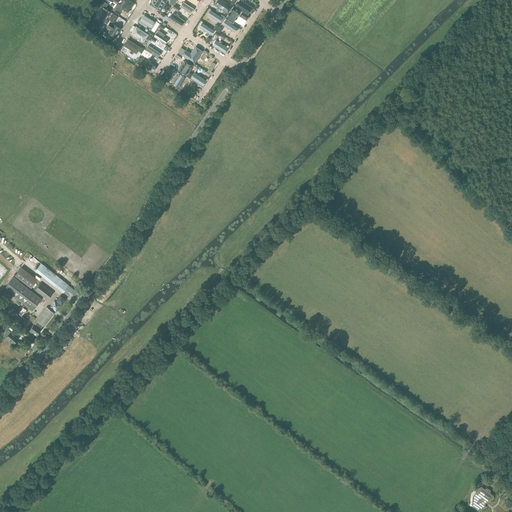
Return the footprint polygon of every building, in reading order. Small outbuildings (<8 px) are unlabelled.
[(159,9),(159,10),(159,9),(161,6),(163,7),(166,3),(164,2),(165,0),(154,0),(152,4),(151,5),(152,5),(159,9)] [(224,0),(212,0),(208,7),(224,18),(233,6),(229,3),(227,2),(224,0)] [(233,6),(224,18),(241,29),(249,17),(238,9),(233,6)] [(104,7),(103,9),(109,13),(108,15),(111,17),(114,13),(104,7)] [(208,7),(199,20),(216,31),(224,18),(208,7)] [(114,23),(118,16),(114,13),(111,17),(110,20),(114,23)] [(224,18),(216,31),(233,42),(241,29),(224,18)] [(192,31),(192,32),(193,32),(193,33),(193,34),(194,34),(208,43),(216,31),(199,20),(193,30),(192,31)] [(107,27),(110,29),(111,29),(109,32),(115,37),(121,28),(114,24),(114,25),(110,22),(107,27)] [(216,31),(208,43),(222,52),(223,53),(224,53),(225,53),(226,52),(233,42),(216,31)] [(153,36),(145,49),(161,60),(170,47),(153,36)] [(184,43),(178,53),(194,64),(203,51),(188,42),(188,41),(187,41),(186,41),(185,42),(184,43)] [(145,49),(136,61),(153,72),(161,60),(145,49)] [(203,51),(194,64),(211,75),(218,65),(218,64),(218,63),(218,62),(218,61),(217,61),(217,60),(203,51)] [(178,53),(169,65),(186,76),(194,64),(178,53)] [(194,64),(186,76),(203,87),(211,75),(194,64)] [(169,65),(161,78),(178,89),(186,76),(169,65)] [(186,76),(178,89),(195,100),(203,87),(186,76)] [(41,263),(35,270),(41,275),(54,285),(63,292),(66,294),(67,292),(72,296),(73,294),(74,295),(76,292),(68,285),(41,263)] [(21,267),(15,275),(31,288),(37,280),(21,267)] [(28,289),(13,277),(4,289),(32,311),(41,299),(28,289)] [(47,300),(53,292),(40,283),(35,290),(47,300)] [(57,300),(56,300),(56,301),(57,301),(61,304),(65,300),(65,299),(60,296),(57,300)] [(50,306),(56,311),(60,305),(55,301),(50,306)] [(29,330),(36,335),(41,330),(40,329),(43,325),(44,326),(54,313),(47,307),(36,320),(29,330)] [(16,323),(21,317),(13,311),(9,317),(10,318),(9,319),(12,321),(13,320),(16,323)] [(27,321),(21,316),(17,321),(23,326),(27,321)] [(5,337),(13,344),(18,338),(10,332),(5,337)] [(477,511),(482,508),(484,507),(485,504),(484,503),(484,502),(493,498),(493,495),(482,487),(476,489),(474,491),(471,495),(470,506),(477,511)]
